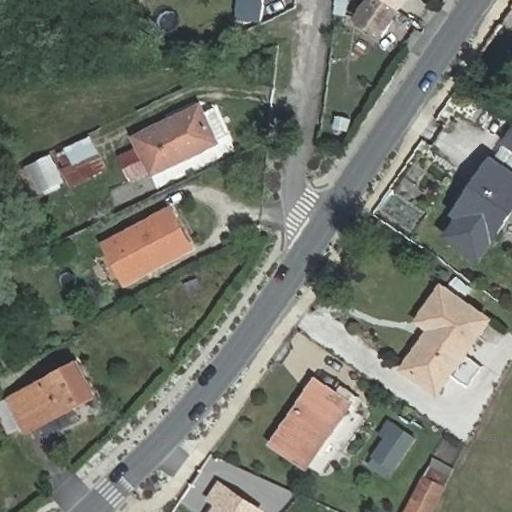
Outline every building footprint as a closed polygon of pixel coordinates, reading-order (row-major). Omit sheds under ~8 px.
[(348,14),(349,0),(337,0),(336,13),(348,14)] [(373,0),(372,2),(369,0),(368,0),(356,19),(382,35),(405,0),(373,0)] [(484,106),(471,98),(463,112),(475,120),(484,106)] [(142,175),(152,171),(153,173),(217,142),(216,140),(209,126),(203,112),(200,106),(136,137),(140,146),(131,151),(142,175)] [(209,126),(216,140),(228,135),(215,107),(203,112),(209,126)] [(72,163),(79,180),(104,168),(90,138),(66,149),(72,163)] [(66,149),(57,153),(64,167),(72,163),(66,149)] [(142,175),(131,151),(121,156),(132,179),(142,175)] [(20,172),(31,197),(62,183),(51,158),(20,172)] [(511,172),(494,160),(458,212),(495,237),(511,211),(511,172)] [(64,167),(72,184),(79,180),(72,163),(64,167)] [(127,282),(191,247),(171,209),(107,243),(127,282)] [(204,290),(198,277),(183,284),(190,297),(204,290)] [(419,320),(431,329),(404,369),(439,393),(490,319),(443,286),(419,320)] [(58,430),(69,424),(64,412),(95,395),(77,362),(10,398),(24,425),(27,432),(52,418),(58,430)] [(312,395),(276,446),(307,467),(351,403),(316,379),(307,392),(312,395)] [(10,398),(0,402),(0,415),(9,433),(24,425),(10,398)] [(388,420),(367,467),(396,480),(417,433),(388,420)] [(425,478),(445,488),(450,477),(431,467),(425,478)] [(425,478),(406,511),(432,511),(445,488),(425,478)] [(218,504),(212,511),(262,511),(263,511),(220,483),(210,499),(218,504)]
